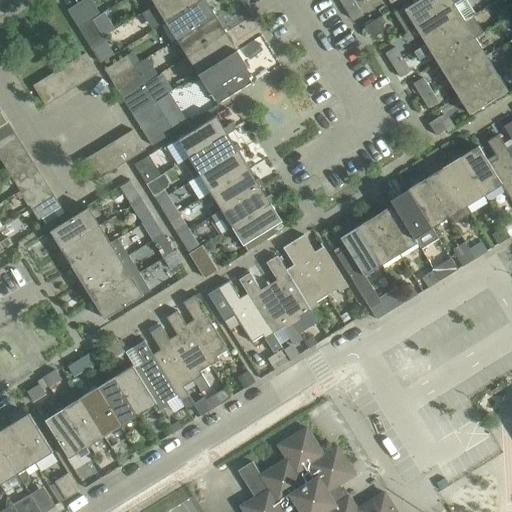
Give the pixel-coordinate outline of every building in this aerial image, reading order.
[(78,27),(99,14),(90,0),(81,0),(67,9),(78,27)] [(161,0),(155,4),(166,21),(199,0),(161,0)] [(214,15),(214,14),(216,13),(213,8),(211,9),(204,0),(199,0),(166,21),(177,39),(214,15)] [(353,0),(343,6),(350,18),(360,12),(353,0)] [(407,32),(457,0),(417,0),(406,7),(404,5),(399,9),(404,18),(400,21),(407,32)] [(421,35),(426,44),(472,15),(474,14),(465,0),(457,0),(407,32),(412,41),(421,35)] [(214,15),(177,39),(187,56),(225,32),(214,15)] [(426,44),(414,51),(419,60),(432,52),(437,61),(475,38),(483,33),(472,15),(426,44)] [(374,20),(364,26),(371,39),(382,32),(378,26),(383,23),(380,17),(374,20)] [(81,32),(89,45),(103,37),(95,24),(81,32)] [(187,56),(198,73),(236,50),(225,32),(187,56)] [(89,45),(97,57),(110,49),(103,37),(89,45)] [(437,61),(448,79),(485,55),(475,38),(437,61)] [(385,53),(392,65),(402,59),(395,47),(385,53)] [(236,50),(198,73),(217,104),(244,87),(251,83),(244,71),(247,69),(236,50)] [(74,59),(87,80),(97,73),(85,53),(74,59)] [(104,69),(111,80),(133,66),(127,55),(104,69)] [(452,85),(459,96),(496,73),(485,55),(448,79),(443,82),(447,88),(452,85)] [(147,57),(133,66),(144,83),(157,75),(158,74),(147,57)] [(64,66),(76,86),(87,80),(74,59),(64,66)] [(402,59),(392,65),(400,77),(410,71),(402,59)] [(53,72),(66,92),(76,86),(64,66),(53,72)] [(144,83),(133,66),(111,80),(121,97),(144,83)] [(43,78),(55,99),(66,92),(53,72),(43,78)] [(496,73),(459,96),(470,114),(508,91),(496,73)] [(144,83),(121,97),(132,114),(167,92),(168,92),(157,75),(144,83)] [(32,85),(37,92),(45,105),(55,99),(43,78),(32,85)] [(413,84),(420,96),(430,90),(423,78),(413,84)] [(430,90),(420,96),(428,108),(438,102),(430,90)] [(155,100),(132,114),(152,146),(174,131),(155,100)] [(178,139),(189,157),(227,134),(235,129),(231,123),(223,128),(215,116),(178,139)] [(436,135),(446,129),(438,117),(428,123),(436,135)] [(511,140),(511,141),(504,146),(511,158),(511,117),(501,124),(511,140)] [(0,140),(14,132),(8,121),(0,125),(0,140)] [(145,150),(132,129),(121,136),(134,156),(145,150)] [(495,155),(487,160),(501,184),(506,193),(511,201),(511,158),(504,146),(495,131),(484,138),(495,155)] [(0,155),(21,142),(14,132),(0,140),(0,155)] [(227,134),(189,157),(182,162),(193,179),(200,175),(237,151),(241,149),(237,143),(234,145),(227,134)] [(121,136),(111,142),(124,162),(134,156),(121,136)] [(0,155),(0,158),(5,167),(27,153),(21,142),(0,155)] [(124,162),(111,142),(101,148),(113,169),(124,162)] [(483,195),(501,184),(487,160),(478,146),(460,157),(483,195)] [(101,148),(91,155),(103,175),(113,169),(101,148)] [(248,168),(237,151),(200,175),(211,192),(248,168)] [(34,163),(27,153),(5,167),(11,177),(34,163)] [(454,161),(443,168),(466,206),(483,195),(460,157),(458,154),(453,158),(454,161)] [(103,175),(91,155),(80,161),(93,182),(103,175)] [(134,164),(146,184),(156,178),(144,158),(134,164)] [(18,188),(41,174),(34,163),(11,177),(18,188)] [(211,192),(221,209),(259,186),(262,184),(258,178),(255,180),(248,168),(211,192)] [(443,168),(425,179),(449,217),(453,223),(470,213),(466,206),(443,168)] [(47,185),(41,174),(18,188),(25,199),(47,185)] [(156,178),(146,184),(154,196),(164,190),(156,178)] [(431,227),(449,217),(425,179),(421,181),(420,179),(414,182),(416,185),(408,189),(431,227)] [(128,199),(138,193),(130,181),(120,187),(128,199)] [(31,209),(54,195),(47,185),(25,199),(31,209)] [(259,186),(221,209),(211,216),(216,223),(222,220),(228,229),(232,227),(270,203),(275,200),(271,194),(266,197),(259,186)] [(397,196),(390,201),(416,243),(417,242),(421,249),(438,238),(431,227),(408,189),(404,192),(401,188),(395,192),(397,196)] [(60,206),(54,195),(31,209),(38,220),(60,206)] [(386,209),(375,216),(399,253),(416,243),(390,201),(387,197),(381,201),(386,209)] [(139,217),(149,211),(141,199),(131,205),(139,217)] [(170,200),(160,207),(168,219),(178,212),(170,200)] [(270,203),(232,227),(244,245),(247,251),(264,241),(277,232),(273,226),(281,221),(270,203)] [(99,225),(88,207),(47,232),(51,239),(54,237),(61,248),(99,225)] [(185,224),(178,212),(168,219),(175,230),(185,224)] [(150,234),(160,228),(152,216),(142,222),(150,234)] [(375,216),(358,227),(381,264),(399,253),(375,216)] [(511,221),(503,227),(509,237),(511,235),(511,221)] [(61,248),(72,266),(110,242),(99,225),(61,248)] [(364,275),(381,264),(358,227),(340,238),(346,248),(336,254),(370,309),(381,302),(364,275)] [(491,235),(497,245),(509,237),(503,227),(491,235)] [(160,252),(170,246),(163,234),(153,240),(160,252)] [(303,234),(293,241),(327,294),(337,288),(339,292),(348,287),(323,246),(314,252),(303,234)] [(192,235),(182,241),(189,253),(199,247),(192,235)] [(0,252),(13,244),(8,236),(0,240),(0,252)] [(72,266),(70,268),(73,273),(76,272),(83,283),(128,255),(117,238),(110,242),(72,266)] [(285,270),(310,310),(318,305),(316,301),(327,294),(293,241),(282,247),(293,265),(285,270)] [(480,241),(468,248),(475,258),(485,252),(487,251),(480,241)] [(453,250),(463,266),(475,258),(465,242),(453,250)] [(199,247),(189,253),(197,265),(204,278),(218,269),(203,245),(199,247)] [(171,269),(181,263),(174,251),(164,257),(171,269)] [(83,283),(79,285),(83,291),(86,289),(93,301),(139,272),(128,255),(83,283)] [(310,310),(285,270),(276,256),(265,263),(276,280),(268,285),(294,325),(302,320),(299,317),(310,310)] [(433,269),(434,270),(440,280),(457,269),(450,258),(433,269)] [(422,278),(428,288),(440,280),(434,270),(422,278)] [(150,291),(139,272),(93,301),(90,303),(94,309),(97,306),(105,319),(150,291)] [(249,273),(238,280),(271,334),(285,326),(287,329),(285,330),(294,344),(302,339),(294,325),(268,285),(260,290),(249,273)] [(228,283),(213,293),(207,297),(224,324),(234,317),(251,344),(262,337),(272,354),(279,350),(271,336),(246,296),(238,301),(228,283)] [(399,292),(405,302),(417,295),(411,285),(399,292)] [(393,309),(405,302),(399,292),(387,299),(393,309)] [(194,319),(186,324),(210,365),(218,360),(216,356),(227,349),(194,295),(183,302),(194,319)] [(210,365),(186,324),(177,310),(166,317),(177,334),(169,339),(194,380),(200,391),(209,385),(200,371),(210,365)] [(347,312),(341,316),(345,322),(351,318),(347,312)] [(161,325),(149,332),(160,349),(153,354),(177,395),(182,403),(183,402),(184,405),(187,408),(194,404),(183,386),(194,380),(169,339),(161,325)] [(314,336),(306,341),(310,348),(318,343),(314,336)] [(166,401),(177,395),(153,354),(144,340),(133,347),(144,364),(135,370),(156,403),(160,410),(169,405),(166,401)] [(124,351),(118,342),(118,341),(105,349),(112,359),(124,351)] [(294,344),(284,350),(290,360),(300,354),(294,344)] [(91,351),(79,359),(85,368),(98,361),(91,351)] [(74,376),(85,368),(79,359),(68,366),(74,376)] [(133,365),(115,377),(138,414),(156,403),(135,370),(133,365)] [(61,379),(55,369),(42,377),(49,387),(61,379)] [(254,382),(249,374),(239,380),(244,389),(254,382)] [(120,425),(138,414),(115,377),(97,387),(120,425)] [(38,384),(26,391),(33,401),(45,394),(38,384)] [(97,387),(80,398),(103,436),(120,425),(97,387)] [(224,388),(214,394),(220,404),(230,398),(224,388)] [(204,397),(194,404),(202,415),(211,409),(206,400),(204,397)] [(80,398),(62,409),(86,447),(103,436),(80,398)] [(86,447),(62,409),(44,420),(67,458),(86,447)] [(29,413),(11,424),(34,463),(53,451),(29,413)] [(179,420),(170,426),(174,432),(183,427),(179,420)] [(25,469),(34,463),(11,424),(0,431),(0,445),(17,473),(23,482),(28,479),(29,475),(25,469)] [(255,497),(241,506),(244,511),(397,511),(384,492),(357,509),(349,495),(346,497),(338,484),(354,474),(337,446),(323,454),(306,427),(278,445),(287,458),(260,475),(252,461),(237,470),(255,497)] [(0,445),(0,483),(17,473),(0,445)] [(54,481),(66,499),(78,492),(67,473),(54,481)] [(30,494),(36,504),(41,511),(45,511),(55,506),(43,486),(30,494)] [(30,494),(13,505),(17,511),(41,511),(36,504),(30,494)]
